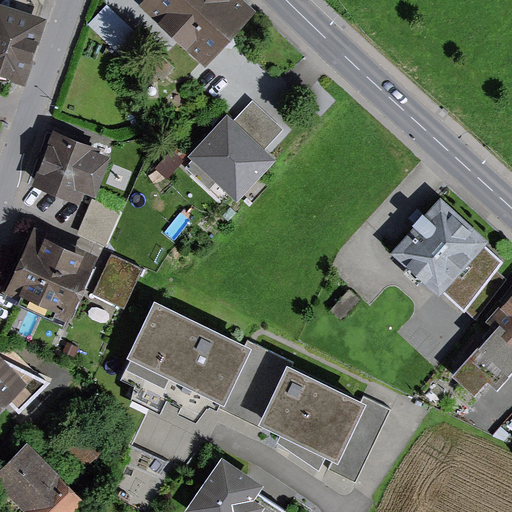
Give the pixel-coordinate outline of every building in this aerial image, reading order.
[(35,4),(22,0),(0,0),(0,83),(8,86),(35,4)] [(248,19),(228,0),(143,0),(137,7),(203,67),(248,19)] [(109,2),(91,21),(119,46),(136,27),(109,2)] [(260,158),(218,118),(175,163),(217,203),(260,158)] [(104,160),(53,142),(34,194),(86,212),(104,160)] [(115,213),(94,205),(84,232),(105,240),(115,213)] [(476,244),(433,206),(388,256),(431,294),(476,244)] [(75,256),(16,231),(0,269),(0,295),(49,316),(75,256)] [(134,268),(108,257),(91,299),(116,310),(134,268)] [(486,293),(464,272),(447,290),(469,311),(486,293)] [(511,372),(511,301),(460,357),(496,390),(511,372)] [(247,346),(153,302),(126,359),(220,403),(247,346)] [(0,365),(0,404),(1,404),(16,418),(47,386),(12,353),(0,365)] [(364,402),(283,363),(256,419),(337,458),(364,402)] [(76,422),(58,440),(83,466),(101,448),(76,422)] [(0,476),(23,499),(55,466),(27,439),(0,467),(0,476)] [(37,511),(63,511),(83,493),(55,466),(23,499),(37,511)] [(277,511),(214,466),(180,511),(181,511),(277,511)]
